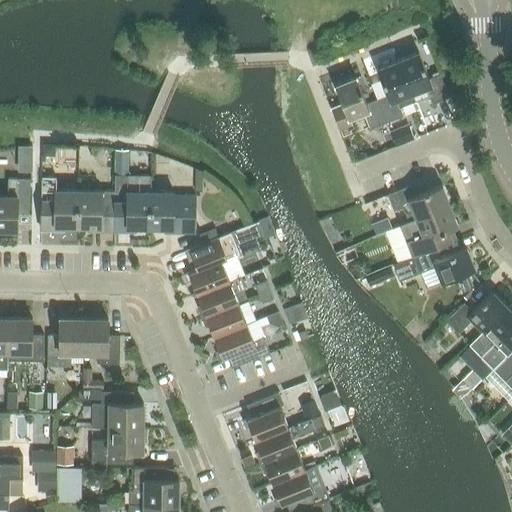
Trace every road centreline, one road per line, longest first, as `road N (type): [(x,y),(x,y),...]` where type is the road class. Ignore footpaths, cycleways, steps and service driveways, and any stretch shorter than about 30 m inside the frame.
road 1 (residential): [(239,511),(150,293),(0,283)]
road 2 (residential): [(511,256),(453,134),(356,172)]
road 3 (tertiary): [(511,172),(490,114),(488,0)]
